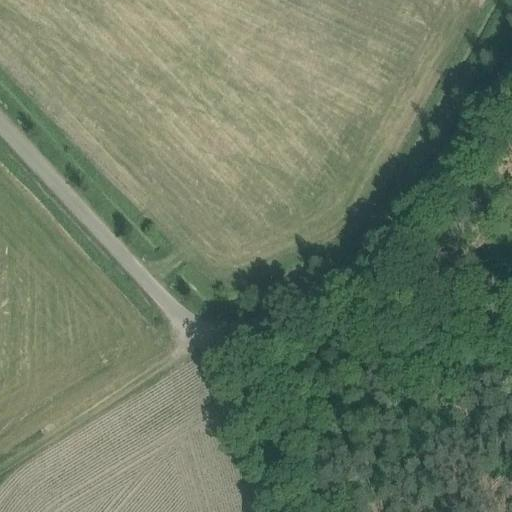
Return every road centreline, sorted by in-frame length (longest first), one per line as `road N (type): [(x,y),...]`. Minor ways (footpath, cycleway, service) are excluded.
road 1 (unclassified): [(0,123),(204,333),(243,332),(365,259),(393,232),(511,66)]
road 2 (track): [(204,333),(0,440)]
road 3 (track): [(257,328),(286,375),(317,511)]
